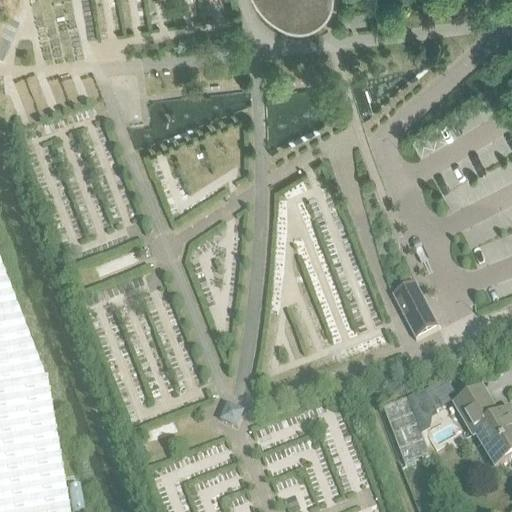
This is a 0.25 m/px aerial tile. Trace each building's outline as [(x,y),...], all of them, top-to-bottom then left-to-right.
[(254,0),(259,6),(267,15),(277,22),(288,27),(301,29),(309,27),(317,23),(323,18),(327,10),(329,2),(329,0),(254,0)] [(0,511),(64,511),(43,383),(41,384),(0,275),(0,511)] [(415,344),(438,333),(415,287),(392,299),(415,344)] [(424,397),(408,403),(417,427),(451,407),(448,402),(455,398),(447,385),(446,384),(439,389),(439,388),(437,389),(424,397)] [(498,468),(511,459),(511,419),(509,414),(498,420),(481,393),(454,408),(474,441),(480,437),(498,468)] [(408,403),(384,413),(404,468),(429,459),(417,427),(408,403)]
